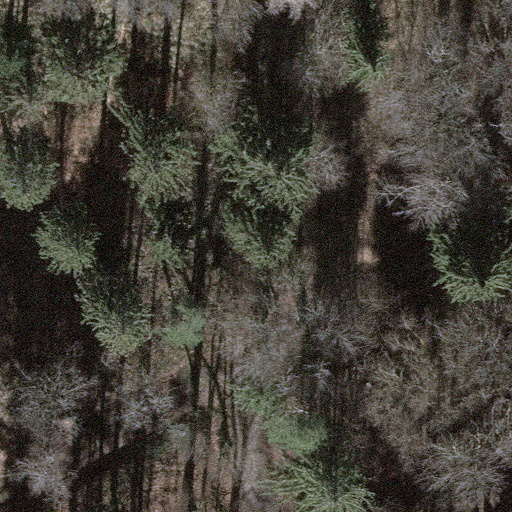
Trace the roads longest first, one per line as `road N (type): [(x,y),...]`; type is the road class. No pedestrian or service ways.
road 1 (track): [(268,511),(233,341),(435,231),(511,170)]
road 2 (track): [(0,476),(233,341)]
